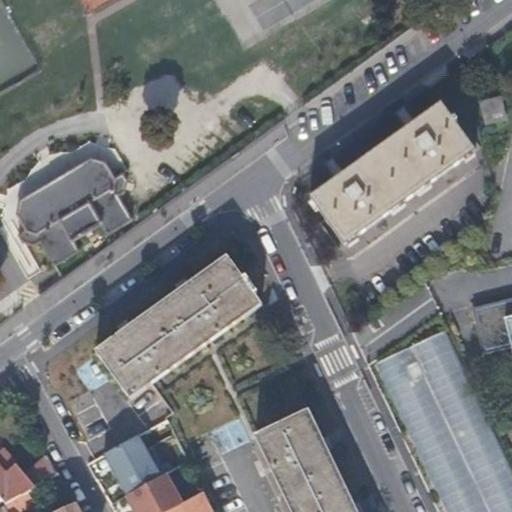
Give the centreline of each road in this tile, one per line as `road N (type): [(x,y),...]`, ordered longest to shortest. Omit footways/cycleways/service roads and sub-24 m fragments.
road 1 (residential): [(410,511),(251,178)]
road 2 (residential): [(505,0),(251,178)]
road 3 (residential): [(251,178),(8,351)]
road 4 (residential): [(100,511),(8,351)]
